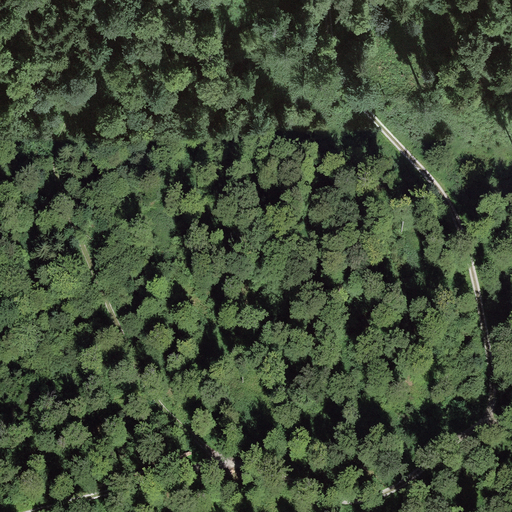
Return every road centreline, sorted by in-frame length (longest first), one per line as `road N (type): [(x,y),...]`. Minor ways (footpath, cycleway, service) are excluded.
road 1 (track): [(325,0),(339,76),(454,212),(493,384),(488,413),(407,481),(360,501),(226,461),(31,511)]
road 2 (track): [(130,0),(97,52),(54,162),(78,237),(152,398),(226,461)]
